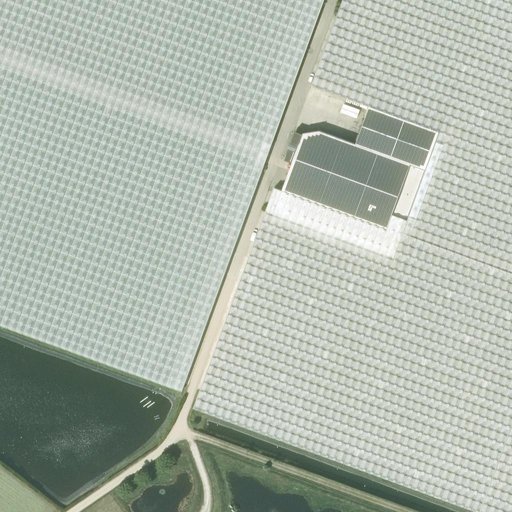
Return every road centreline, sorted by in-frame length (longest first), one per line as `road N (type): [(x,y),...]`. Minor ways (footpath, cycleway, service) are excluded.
road 1 (track): [(178,430),(334,0)]
road 2 (track): [(400,511),(178,430)]
road 3 (track): [(72,511),(178,430)]
